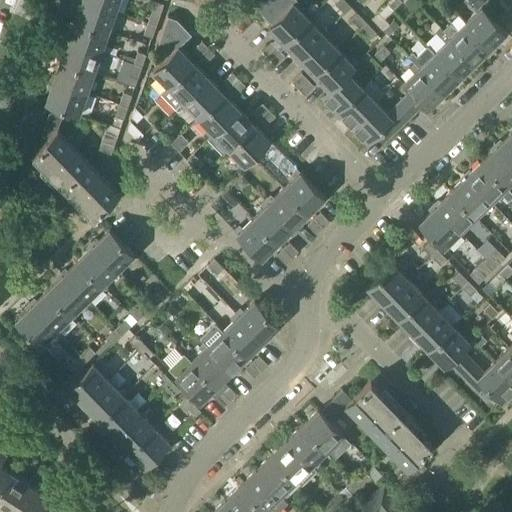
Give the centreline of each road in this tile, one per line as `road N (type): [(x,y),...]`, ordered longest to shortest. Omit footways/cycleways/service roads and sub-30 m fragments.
road 1 (residential): [(173,511),(217,445),(299,365),(309,312)]
road 2 (residential): [(381,201),(214,27)]
road 3 (residential): [(449,423),(352,325),(309,312)]
road 4 (residential): [(381,201),(511,78)]
road 5 (residential): [(156,171),(118,205),(162,251),(201,218)]
road 6 (residential): [(309,312),(201,218)]
road 7 (residential): [(309,312),(315,274),(381,201)]
